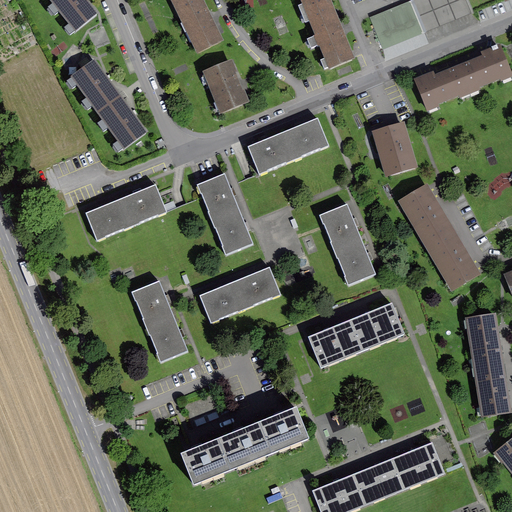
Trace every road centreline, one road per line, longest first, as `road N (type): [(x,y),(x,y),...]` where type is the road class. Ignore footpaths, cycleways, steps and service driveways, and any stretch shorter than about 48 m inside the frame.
road 1 (residential): [(511,23),(222,140),(184,147),(162,121),(112,0)]
road 2 (secondary): [(117,511),(0,220)]
